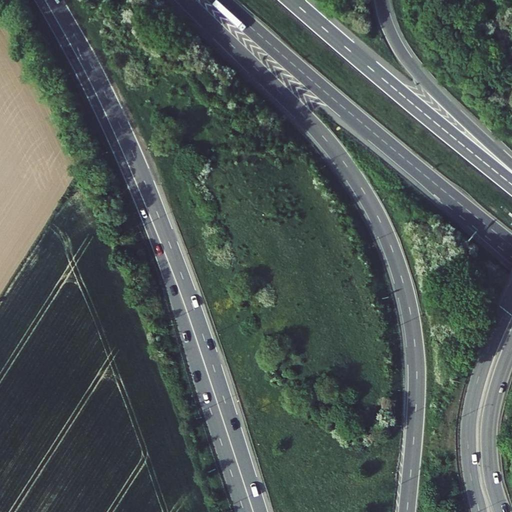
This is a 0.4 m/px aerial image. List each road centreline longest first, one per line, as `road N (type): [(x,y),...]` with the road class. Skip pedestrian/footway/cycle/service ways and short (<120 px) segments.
road 1 (motorway): [(185,0),(319,130),(388,235),(417,354),(407,511)]
road 2 (primary): [(250,500),(129,153),(50,0)]
road 3 (motorway): [(220,0),(511,244)]
road 4 (motorway): [(511,183),(291,0)]
road 5 (primary): [(511,295),(468,426),(479,511)]
road 6 (motorway): [(511,163),(407,60),(381,0)]
road 7 (primary): [(503,511),(489,431),(511,350)]
